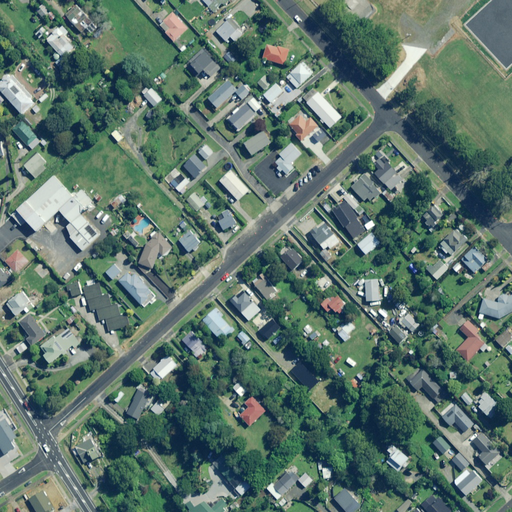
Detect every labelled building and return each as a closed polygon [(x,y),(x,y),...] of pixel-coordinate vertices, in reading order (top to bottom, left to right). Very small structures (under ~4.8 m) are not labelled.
[(231,0),(202,0),(214,12),(223,3),(225,6),(231,0)] [(93,22),(77,4),(66,15),(82,33),(93,22)] [(188,29),(174,12),(159,25),(174,41),(188,29)] [(245,32),(231,17),(217,31),(226,41),(230,37),(235,42),(245,32)] [(69,33),(62,25),(53,33),(54,34),(48,39),(63,58),(75,48),(69,42),(71,41),(66,35),(69,33)] [(278,46),(268,43),(263,58),(285,66),(290,50),(278,46)] [(220,68),(205,52),(192,65),(201,74),(204,71),(211,77),(220,68)] [(313,73),(303,62),(287,77),(297,88),(313,73)] [(33,97),(10,73),(0,82),(0,89),(23,114),(35,103),(31,99),(33,97)] [(110,82),(105,76),(99,84),(104,89),(110,82)] [(272,83),(265,76),(258,83),(265,90),(272,83)] [(237,90),(228,80),(209,99),(217,108),(235,92),(242,100),(252,91),(244,83),(237,90)] [(283,91),(276,84),(264,96),(271,103),(283,91)] [(162,99),(152,88),(144,96),(155,107),(162,99)] [(303,98),(322,119),(320,120),(323,124),(325,122),(330,128),(341,119),(325,101),(314,88),(303,98)] [(48,97),(45,94),(39,100),(42,103),(48,97)] [(261,107),(253,98),(248,103),(256,112),(261,107)] [(256,114),(246,104),(229,119),(239,130),(256,114)] [(40,110),(36,105),(32,109),(36,113),(40,110)] [(308,120),(300,111),(289,121),(287,122),(297,134),(296,135),(302,142),(318,127),(311,118),(308,120)] [(41,141),(22,121),(12,130),(32,150),(41,141)] [(127,132),(120,125),(115,129),(120,134),(116,138),(128,151),(133,147),(131,144),(137,138),(130,130),(127,132)] [(272,143),(264,131),(245,144),(252,155),(272,143)] [(301,154),(291,143),(280,155),(281,157),(275,162),(279,166),(277,168),(280,172),(283,170),(287,174),(294,168),(290,164),(301,154)] [(47,162),(38,153),(25,166),(36,178),(47,169),(44,165),(47,162)] [(385,165),(380,160),(374,165),(379,170),(375,173),(390,190),(402,178),(388,162),(385,165)] [(171,175),(175,179),(174,180),(171,183),(180,192),(190,182),(181,173),(179,175),(175,171),(171,175)] [(250,191),(231,171),(220,181),(238,201),(250,191)] [(380,187),(367,172),(351,187),(364,201),(368,198),(371,202),(384,191),(380,187)] [(10,212),(30,232),(53,209),(65,220),(80,205),(49,174),(10,212)] [(394,198),(388,192),(384,195),(390,201),(394,198)] [(200,200),(194,193),(186,200),(196,211),(207,201),(203,196),(200,200)] [(351,193),(345,198),(354,210),(361,205),(351,193)] [(125,199),(122,195),(111,204),(115,208),(125,199)] [(332,211),(344,228),(345,227),(354,240),(366,231),(346,201),(332,211)] [(445,215),(434,205),(423,217),(427,221),(425,223),(429,227),(431,225),(433,227),(445,215)] [(236,224),(231,215),(229,211),(223,214),(225,218),(219,221),(223,231),(236,224)] [(338,237),(326,223),(319,229),(317,227),(311,232),(324,248),(338,237)] [(467,228),(463,223),(459,227),(463,232),(467,228)] [(441,244),(443,246),(441,248),(447,254),(449,252),(452,256),(466,242),(455,230),(441,244)] [(139,244),(127,231),(123,235),(127,239),(128,238),(136,247),(139,244)] [(147,244),(139,264),(152,268),(158,253),(160,252),(163,256),(173,247),(160,232),(158,234),(155,231),(150,235),(153,239),(147,244)] [(202,242),(192,231),(180,241),(190,253),(202,242)] [(380,243),(372,233),(358,245),(366,255),(380,243)] [(461,260),(475,273),(481,267),(485,271),(492,264),(474,246),(461,260)] [(304,260),(292,247),(281,257),(293,271),(304,260)] [(332,257),(325,249),(320,253),(326,261),(332,257)] [(29,263),(17,250),(5,261),(17,274),(29,263)] [(73,274),(60,259),(52,266),(65,281),(73,274)] [(448,268),(440,260),(433,267),(430,264),(426,268),(437,280),(448,268)] [(122,270),(116,263),(106,272),(112,279),(122,270)] [(464,269),(458,263),(453,268),(458,274),(464,269)] [(0,288),(11,280),(2,267),(0,268),(0,288)] [(132,277),(128,273),(119,281),(144,307),(150,302),(147,300),(153,294),(135,275),(132,277)] [(262,274),(253,281),(267,299),(277,292),(262,274)] [(380,301),(379,279),(365,280),(366,301),(380,301)] [(120,315),(116,303),(111,304),(108,294),(103,295),(99,283),(96,284),(94,280),(86,282),(88,287),(83,288),(90,311),(96,309),(100,321),(105,319),(108,327),(109,332),(129,325),(125,313),(120,315)] [(82,293),(78,282),(66,286),(68,291),(70,290),(72,297),(82,293)] [(261,310),(243,290),(231,302),(250,321),(261,310)] [(32,304),(23,291),(6,303),(16,316),(32,304)] [(347,305),(335,292),(321,305),(328,312),(332,308),(336,312),(338,312),(347,305)] [(511,312),(511,295),(509,297),(507,293),(497,299),(498,302),(498,303),(485,298),(479,313),(485,315),(486,316),(499,319),(511,312)] [(222,315),(216,309),(203,321),(220,339),(224,334),(227,338),(235,331),(221,316),(222,315)] [(46,336),(32,314),(20,322),(30,337),(27,339),(32,346),(46,336)] [(419,325),(408,314),(400,323),(404,328),(406,326),(412,332),(419,325)] [(480,331),(469,321),(460,330),(469,338),(457,351),(468,361),(485,343),(477,335),(480,331)] [(355,327),(349,322),(345,326),(342,324),(337,329),(339,332),(342,328),(348,334),(355,327)] [(375,332),(368,324),(365,327),(372,335),(375,332)] [(312,330),(308,325),(303,329),(308,335),(312,330)] [(407,336),(397,326),(389,334),(399,344),(407,336)] [(80,344),(69,328),(54,339),(53,338),(41,347),(47,355),(45,356),(51,364),(74,346),(75,347),(80,344)] [(511,338),(511,335),(507,330),(495,339),(502,347),(511,338)] [(209,349),(191,332),(182,341),(200,358),(209,349)] [(250,339),(243,332),(238,336),(245,344),(250,339)] [(178,365),(169,355),(149,372),(158,383),(178,365)] [(429,376),(422,369),(415,377),(412,375),(407,381),(419,391),(422,387),(440,403),(448,394),(428,377),(429,376)] [(248,391),(240,382),(233,388),(241,397),(248,391)] [(150,396),(139,390),(127,414),(139,419),(150,396)] [(503,407),(486,392),(478,402),(482,405),(479,407),(492,419),(503,407)] [(473,401),(466,393),(461,397),(469,405),(473,401)] [(171,402),(164,395),(150,409),(158,416),(171,402)] [(266,411),(252,396),(245,403),(249,408),(246,410),(244,407),(238,413),(250,426),(266,411)] [(474,425),(451,402),(439,414),(451,426),(455,422),(465,433),(474,425)] [(0,446),(5,455),(16,448),(13,443),(20,438),(14,429),(4,413),(0,416),(0,446)] [(75,446),(85,464),(94,459),(95,461),(103,457),(98,448),(100,447),(92,432),(82,437),(84,442),(75,446)] [(501,453),(482,434),(474,442),(483,452),(479,457),(488,466),(501,453)] [(451,447),(440,437),(433,444),(444,454),(451,447)] [(315,446),(309,442),(305,447),(310,452),(315,446)] [(410,460),(397,448),(390,456),(391,457),(387,462),(398,472),(410,460)] [(179,462),(170,450),(159,458),(169,470),(179,462)] [(470,464),(459,454),(452,461),(463,471),(470,464)] [(236,489),(244,481),(226,461),(217,469),(236,489)] [(297,471),(291,465),(267,488),(278,500),(300,479),(294,474),(297,471)] [(483,481),(470,468),(459,479),(462,482),(458,486),(467,496),(483,481)] [(244,481),(236,489),(233,491),(240,498),(251,488),(244,481)] [(354,511),(361,506),(345,489),(334,499),(346,511),(354,511)] [(410,501),(402,494),(397,499),(406,506),(410,501)] [(435,501),(431,496),(421,507),(426,511),(449,511),(451,511),(438,498),(435,501)] [(50,511),(51,511),(43,497),(25,508),(27,511),(50,511)] [(223,500),(212,509),(204,500),(190,511),(223,511),(229,507),(223,500)]
